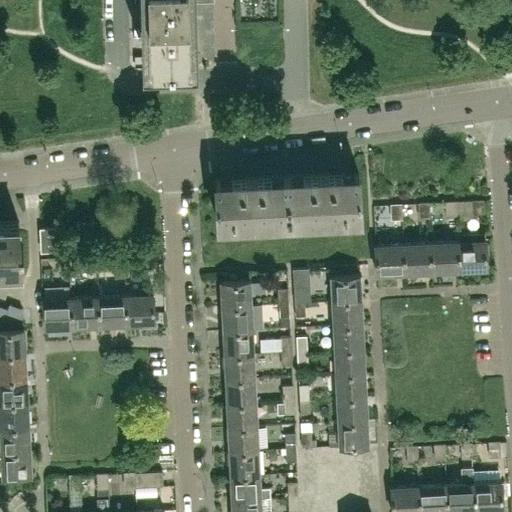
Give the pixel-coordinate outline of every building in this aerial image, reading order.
[(143,0),(145,46),(191,45),(190,0),(143,0)] [(360,214),(358,171),(287,175),(289,218),(360,214)] [(289,218),(287,175),(215,178),(217,221),(289,218)] [(482,199),(472,200),(473,213),(473,214),(483,213),(482,199)] [(472,200),(456,201),(456,213),(473,213),(472,200)] [(456,213),(456,201),(445,201),(446,215),(456,215),(456,213)] [(429,216),(428,202),(418,202),(419,216),(429,216)] [(402,217),(401,203),(391,204),(391,218),(402,217)] [(22,250),(22,244),(19,245),(19,230),(18,221),(0,221),(0,268),(5,269),(19,268),(20,268),(19,250),(22,250)] [(55,249),(54,227),(51,227),(40,227),(41,250),(55,249)] [(458,239),(457,239),(459,269),(459,268),(459,267),(485,266),(485,268),(486,267),(485,238),(485,231),(457,233),(458,239)] [(458,269),(459,269),(457,239),(456,239),(456,241),(430,242),(430,240),(431,270),(432,270),(432,268),(458,267),(458,269)] [(403,241),(404,271),(404,269),(430,268),(430,270),(431,270),(430,240),(429,240),(429,242),(403,243),(403,241)] [(376,243),(374,243),(376,272),(377,272),(377,271),(403,269),(403,271),(404,271),(403,241),(402,241),(402,243),(376,244),(376,243)] [(151,267),(151,252),(123,253),(124,268),(151,267)] [(124,268),(123,253),(113,254),(114,269),(124,268)] [(96,269),(96,255),(85,255),(86,270),(96,269)] [(70,271),(69,256),(58,256),(59,271),(70,271)] [(330,275),(332,275),(333,300),(359,298),(358,274),(359,274),(359,273),(330,274),(330,275)] [(251,305),(249,280),(250,280),(250,279),(221,280),(221,281),(222,281),(223,306),(251,305)] [(305,300),(304,286),(294,287),(294,301),(305,300)] [(288,301),(288,287),(278,288),(278,302),(288,301)] [(154,320),(153,291),(152,291),(152,292),(125,294),(125,292),(126,321),(126,320),(153,318),(153,320),(154,320)] [(126,321),(125,292),(124,292),(124,294),(98,295),(98,293),(99,322),(100,322),(99,321),(125,320),(125,321),(126,321)] [(99,322),(98,293),(97,293),(97,295),(71,296),(71,294),(70,294),(72,324),(72,322),(98,321),(98,323),(99,322)] [(72,324),(70,294),(69,294),(69,296),(44,297),(44,296),(43,296),(44,325),(45,325),(45,324),(71,322),(71,324),(72,324)] [(361,323),(359,298),(333,300),(334,324),(361,323)] [(289,316),(288,301),(278,302),(279,316),(289,316)] [(305,301),(294,301),(295,316),(305,315),(305,301)] [(22,326),(22,307),(9,303),(8,308),(1,327),(22,326)] [(252,329),(251,305),(223,306),(225,330),(252,329)] [(362,347),(361,323),(334,324),(336,348),(362,347)] [(0,353),(24,352),(23,327),(24,327),(24,326),(22,326),(1,327),(0,327),(0,353)] [(253,353),(252,329),(225,330),(226,354),(253,353)] [(307,349),(307,334),(296,335),(297,349),(307,349)] [(291,350),(290,335),(280,336),(281,350),(291,350)] [(362,347),(336,348),(337,372),(363,371),(362,347)] [(298,363),(308,363),(307,349),(297,349),(298,363)] [(291,364),(291,350),(281,350),(281,364),(291,364)] [(0,377),(25,376),(24,352),(0,353),(0,377)] [(253,353),(226,354),(227,379),(254,377),(254,376),(253,353)] [(363,371),(337,372),(338,396),(365,394),(363,371)] [(0,401),(26,400),(25,376),(0,377),(0,401)] [(255,402),(254,377),(227,379),(228,403),(255,402)] [(298,384),(298,398),(304,398),(309,397),(308,383),(298,384)] [(293,398),(293,384),(282,384),(283,398),(293,398)] [(338,396),(339,421),(366,420),(365,394),(338,396)] [(304,398),(298,398),(299,412),(310,412),(309,397),(304,398)] [(294,412),(293,398),(283,398),(284,413),(294,412)] [(28,424),(26,400),(0,401),(0,412),(1,426),(28,424)] [(262,424),(256,424),(255,402),(228,403),(229,427),(256,426),(262,425),(262,424)] [(367,442),(366,420),(339,421),(341,443),(339,443),(339,445),(369,443),(368,442),(367,442)] [(0,450),(29,449),(28,424),(1,426),(0,425),(0,436),(1,436),(2,449),(0,449),(0,450)] [(257,438),(256,426),(229,427),(230,451),(258,450),(257,438)] [(296,445),(295,431),(285,432),(285,447),(296,445)] [(300,431),(301,445),(310,445),(310,431),(300,431)] [(499,455),(498,440),(488,441),(489,455),(499,455)] [(476,510),(474,481),(473,481),(472,466),(472,456),(471,441),(461,442),(462,466),(461,466),(462,482),(447,482),(448,511),(448,509),(474,508),(474,510),(476,510)] [(444,457),(444,443),(433,443),(434,458),(444,457)] [(417,458),(416,444),(406,445),(407,459),(417,458)] [(297,459),(296,445),(285,447),(286,460),(297,459)] [(30,471),(29,449),(0,450),(0,459),(3,460),(3,473),(2,473),(2,474),(31,472),(31,471),(30,471)] [(259,474),(258,450),(230,451),(231,475),(259,474)] [(163,485),(162,469),(135,470),(135,486),(163,485)] [(135,486),(135,470),(125,471),(125,486),(135,486)] [(109,511),(109,487),(108,472),(97,472),(99,511),(94,511),(81,511),(108,511),(109,511)] [(81,488),(80,473),(70,474),(71,489),(81,488)] [(260,498),(260,497),(270,496),(269,486),(259,487),(259,474),(231,475),(233,500),(260,498)] [(501,509),(502,508),(500,479),(500,480),(474,481),(476,510),(476,508),(501,507),(501,509)] [(298,494),(298,480),(287,481),(288,495),(298,494)] [(448,511),(447,482),(447,481),(445,481),(445,483),(419,484),(420,511),(421,511),(446,509),(446,511),(448,511)] [(420,511),(419,484),(419,483),(418,483),(418,484),(392,485),(392,484),(391,484),(392,511),(396,511),(419,511),(420,511)] [(299,509),(298,494),(288,495),(288,509),(299,509)] [(260,511),(260,498),(233,500),(233,511),(260,511)]
